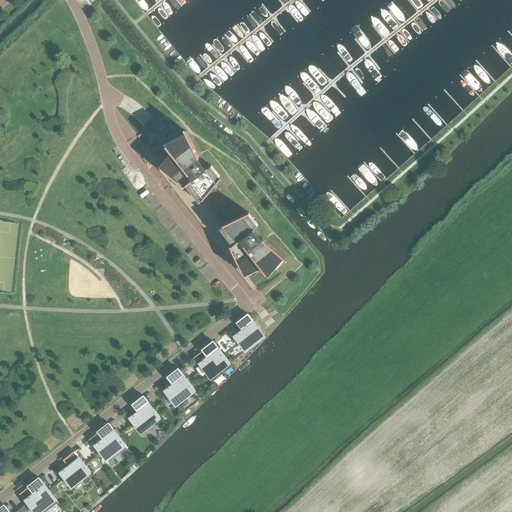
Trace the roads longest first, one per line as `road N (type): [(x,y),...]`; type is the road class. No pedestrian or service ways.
road 1 (residential): [(250,306),(120,140),(71,0)]
road 2 (residential): [(250,306),(0,503)]
